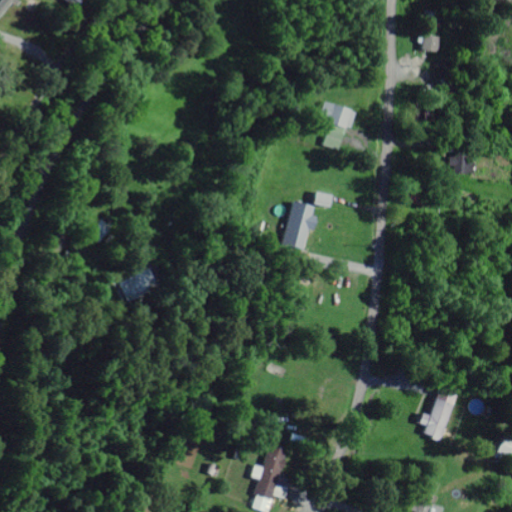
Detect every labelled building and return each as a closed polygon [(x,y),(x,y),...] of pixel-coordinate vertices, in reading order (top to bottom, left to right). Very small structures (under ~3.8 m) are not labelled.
[(61,0),(71,10),(81,0),(61,0)] [(433,15),(423,15),(421,57),(437,58),(439,40),(431,39),(433,15)] [(5,44),(22,61),(38,46),(21,28),(5,44)] [(420,104),(420,125),(439,125),(439,104),(420,104)] [(315,124),(324,127),(318,149),(337,154),(348,113),(320,105),(315,124)] [(447,155),(447,176),(473,176),(473,166),(468,166),(468,155),(447,155)] [(429,193),(408,188),(404,204),(425,210),(429,193)] [(346,248),(347,226),(335,225),(333,247),(346,248)] [(94,244),(101,235),(92,228),(85,237),(94,244)] [(60,263),(52,260),(48,271),(56,274),(60,263)] [(157,293),(149,271),(118,284),(126,304),(157,293)] [(452,394),(436,389),(427,421),(424,420),(419,438),(439,443),(452,394)] [(248,510),(254,511),(264,511),(281,454),(265,449),(248,510)] [(447,511),(423,500),(417,511),(447,511)]
